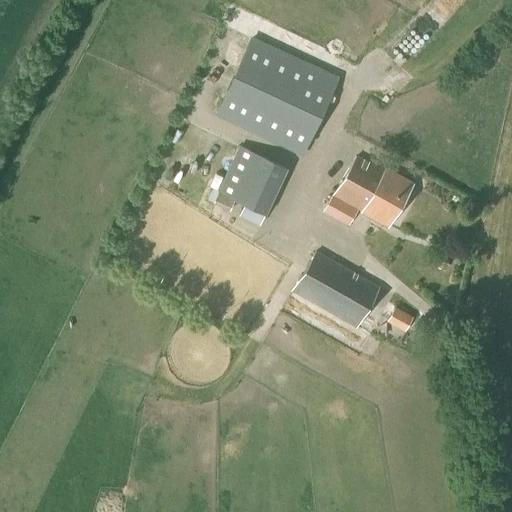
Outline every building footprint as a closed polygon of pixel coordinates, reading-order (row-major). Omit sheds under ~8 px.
[(302,156),(339,78),(251,36),(214,114),(302,156)] [(265,216),(287,168),(239,146),(217,193),(265,216)] [(384,172),(355,156),(331,196),(361,212),(360,212),(387,228),(412,184),(385,169),(384,172)] [(355,328),(379,288),(315,252),(290,291),(355,328)] [(394,308),(387,320),(404,330),(412,317),(394,308)]
